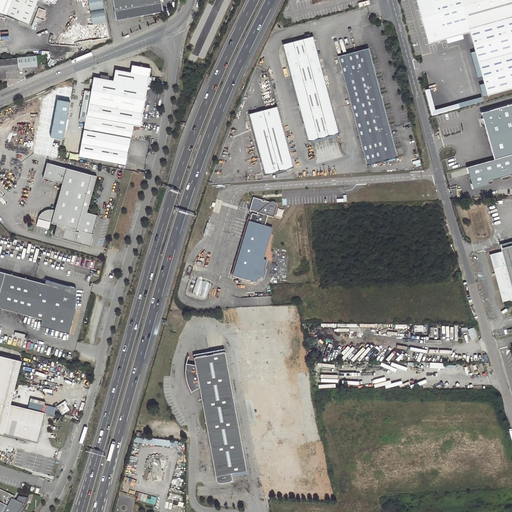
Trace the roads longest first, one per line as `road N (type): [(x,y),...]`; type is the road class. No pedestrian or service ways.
road 1 (trunk): [(96,511),(178,220),(271,0)]
road 2 (trunk): [(254,0),(182,163),(81,511)]
road 3 (unclassified): [(43,511),(72,459),(157,160),(174,46),(168,28)]
road 4 (unclassified): [(511,414),(391,0)]
road 5 (unknown): [(366,171),(396,168),(408,157),(373,18)]
road 6 (unclassified): [(0,99),(168,28)]
road 7 (unknown): [(281,48),(310,161),(321,173),(366,171)]
road 8 (unknown): [(333,28),(366,171)]
road 9 (unknown): [(281,48),(260,87),(247,169)]
